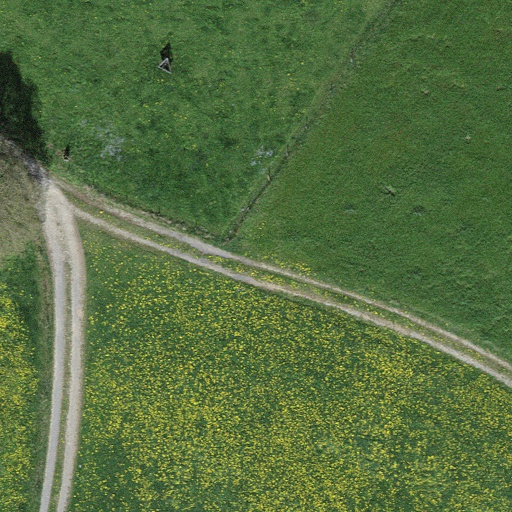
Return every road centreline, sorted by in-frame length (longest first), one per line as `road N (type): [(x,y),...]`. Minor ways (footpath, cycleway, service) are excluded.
road 1 (track): [(511,375),(34,179)]
road 2 (track): [(34,179),(62,257),(69,335),(49,511)]
